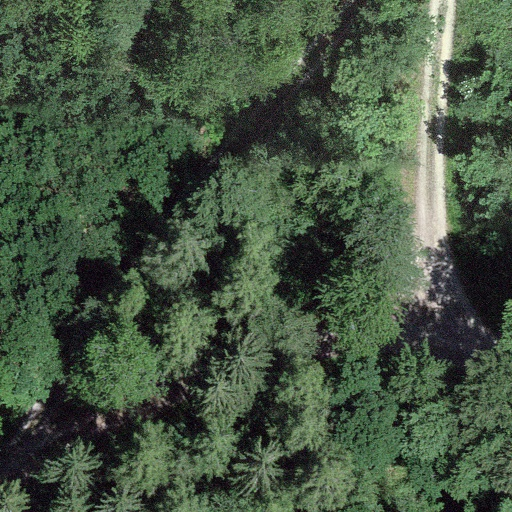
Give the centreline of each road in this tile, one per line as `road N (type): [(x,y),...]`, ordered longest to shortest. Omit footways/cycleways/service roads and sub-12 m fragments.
road 1 (track): [(366,0),(0,493)]
road 2 (track): [(511,383),(443,332),(428,0)]
